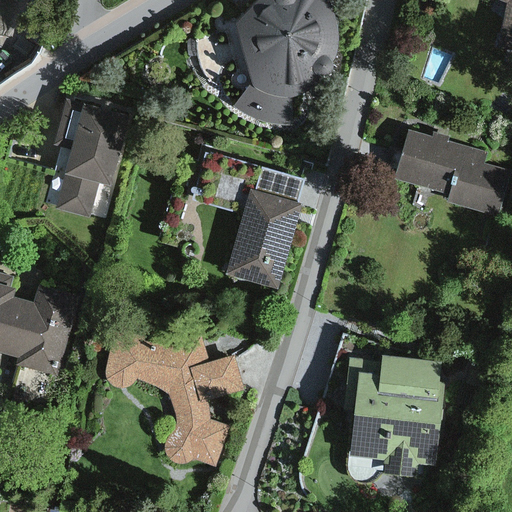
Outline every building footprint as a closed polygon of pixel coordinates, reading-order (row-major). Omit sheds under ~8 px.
[(313,88),(320,78),(332,62),(333,25),(325,6),(321,0),(252,0),(241,9),(231,21),(234,40),(246,86),(233,105),(252,119),(273,126),(293,125),(288,97),(300,97),(313,88)] [(511,0),(491,0),(501,8),(489,46),(511,53),(511,0)] [(59,209),(89,217),(96,189),(108,192),(128,117),(65,101),(54,144),(68,148),(60,176),(67,177),(59,209)] [(448,203),(500,218),(511,176),(511,171),(488,164),(491,154),(424,135),(410,183),(450,194),(448,203)] [(301,199),(246,184),(222,274),(276,289),(301,199)] [(0,348),(19,353),(16,366),(63,377),(81,296),(34,286),(29,306),(12,302),(14,291),(0,287),(0,348)] [(178,422),(169,437),(164,450),(170,459),(182,464),(193,461),(214,467),(226,426),(206,417),(211,399),(240,392),(230,358),(204,360),(200,339),(147,346),(141,335),(111,334),(103,362),(105,378),(117,386),(130,388),(135,378),(167,392),(178,422)] [(434,468),(444,390),(433,389),(436,360),(381,353),(379,369),(350,365),(344,409),(353,410),(347,459),(380,463),(378,478),(414,482),(415,466),(434,468)]
